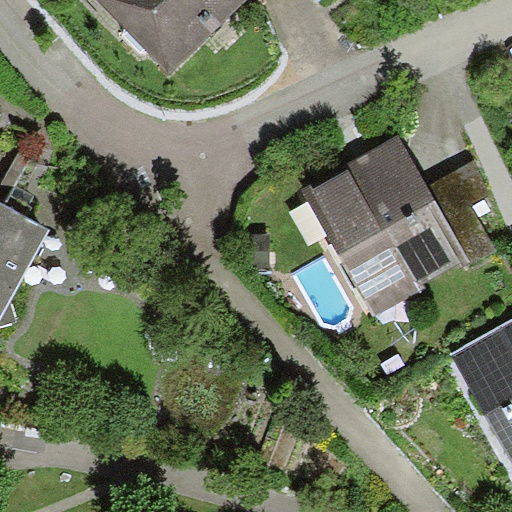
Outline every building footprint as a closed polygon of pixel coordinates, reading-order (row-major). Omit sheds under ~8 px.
[(95,0),(172,77),(249,0),(95,0)] [(428,189),(400,137),(306,188),(376,317),(426,290),(422,282),(466,258),(428,189)] [(474,164),(428,189),(466,258),(471,268),(498,254),(471,204),(490,194),(474,164)] [(0,311),(46,228),(17,212),(0,202),(0,311)] [(511,320),(450,354),(511,465),(511,320)]
